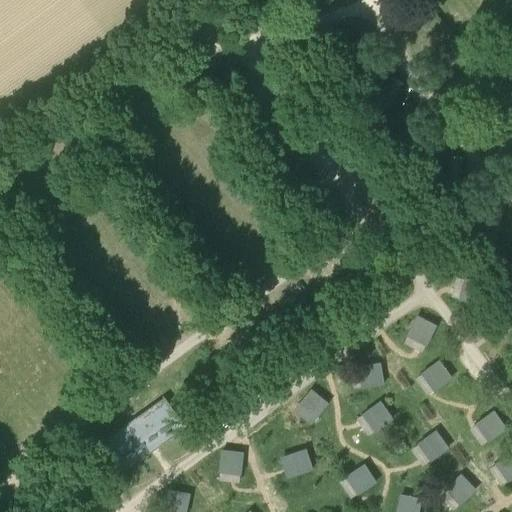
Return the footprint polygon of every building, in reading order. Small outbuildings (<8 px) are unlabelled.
[(355,67),(373,38),(360,31),(343,61),(355,67)] [(387,112),(404,83),(391,77),(375,106),(387,112)] [(413,146),(444,146),(443,134),(413,135),(413,146)] [(463,158),(449,157),(447,188),(461,189),(463,158)] [(496,244),(503,212),(489,209),(482,241),(496,244)] [(416,256),(426,248),(421,242),(411,249),(416,256)] [(459,276),(452,300),(473,306),(481,282),(459,276)] [(500,313),(478,326),(490,345),(511,332),(500,313)] [(415,317),(405,340),(426,349),(435,325),(415,317)] [(436,364),(417,380),(432,397),(451,380),(436,364)] [(378,366),(353,369),(355,391),(380,388),(378,366)] [(164,397),(101,443),(122,474),(187,428),(164,397)] [(376,403),(354,414),(364,434),(387,422),(376,403)] [(491,416),(470,430),(484,448),(504,433),(491,416)] [(433,435),(411,449),(423,468),(445,454),(433,435)] [(303,450),(279,458),(287,479),(310,471),(303,450)] [(243,453),(218,451),(215,473),(241,475),(243,453)] [(511,458),(507,452),(487,468),(500,485),(511,476),(511,458)] [(358,464),(337,478),(349,497),(370,483),(358,464)] [(462,478),(443,495),(458,511),(477,494),(462,478)] [(188,511),(191,497),(166,493),(162,511),(188,511)] [(399,499),(396,511),(419,511),(421,504),(399,499)]
